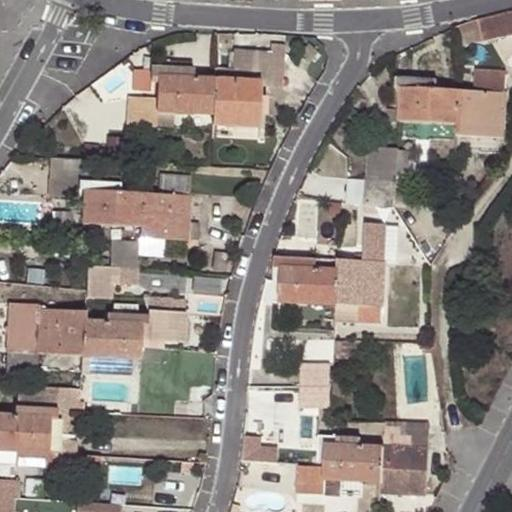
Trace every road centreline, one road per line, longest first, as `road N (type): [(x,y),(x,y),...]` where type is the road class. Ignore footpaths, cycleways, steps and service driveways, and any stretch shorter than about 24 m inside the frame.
road 1 (residential): [(376,22),(267,220),(235,315),(209,511)]
road 2 (residential): [(72,0),(254,20),(376,22)]
road 3 (residential): [(0,133),(72,0)]
road 4 (residential): [(376,22),(511,0)]
